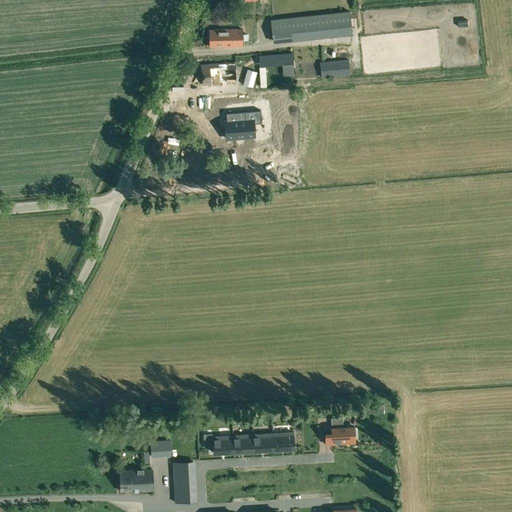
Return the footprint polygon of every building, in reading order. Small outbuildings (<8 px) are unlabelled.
[(270,18),(270,23),(272,43),(352,34),(349,10),(270,18)] [(242,28),(208,29),(209,46),(243,46),(242,28)] [(260,64),(287,62),(287,64),(287,70),(294,69),(293,52),(259,55),(260,64)] [(349,75),(348,59),(319,62),(321,78),(349,75)] [(235,61),(201,64),(202,84),(216,83),(216,78),(226,77),(226,82),(236,81),(235,61)] [(291,93),(269,94),(272,147),(293,146),(291,93)] [(253,119),(239,120),(240,138),(254,137),(253,119)] [(240,138),(239,120),(224,121),(226,139),(240,138)] [(378,423),(388,423),(388,403),(378,403),(378,423)] [(346,440),(353,440),(352,426),(350,426),(331,427),(331,432),(326,432),(325,432),(325,444),(333,444),(333,443),(346,442),(346,440)] [(272,433),(273,449),(293,448),(292,432),(272,433)] [(272,433),(252,434),(253,450),(273,449),(272,433)] [(233,451),(253,450),(252,434),(232,435),(233,451)] [(213,452),(233,451),(232,435),(212,436),(213,452)] [(149,440),(150,450),(150,456),(171,455),(170,439),(159,440),(149,440)] [(130,457),(139,456),(138,447),(129,447),(130,457)] [(173,472),(174,482),(174,492),(175,502),(182,502),(181,492),(181,482),(180,472),(180,462),(172,462),(173,472)] [(235,483),(305,481),(304,466),(234,469),(235,483)] [(152,468),(119,470),(120,491),(152,490),(152,468)] [(234,492),(234,505),(364,497),(363,484),(234,492)]
